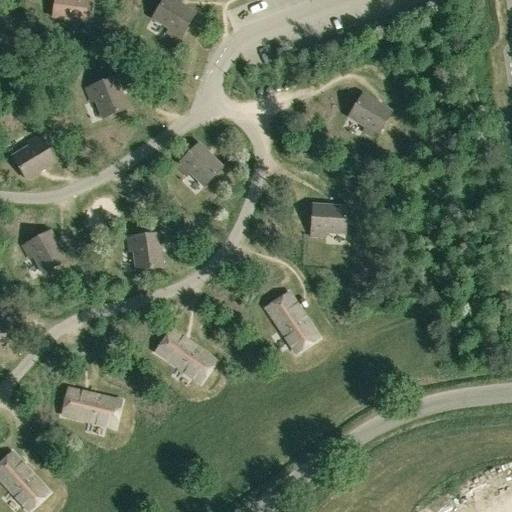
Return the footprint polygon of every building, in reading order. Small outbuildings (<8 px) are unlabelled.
[(56,0),(54,17),(89,22),(92,0),(56,0)] [(172,0),(162,0),(152,19),(169,29),(166,33),(179,40),(195,14),(172,0)] [(95,100),(102,119),(127,109),(114,77),(85,89),(91,102),(95,100)] [(362,94),(348,117),(365,127),(362,131),(375,139),(391,112),(362,94)] [(29,146),(12,157),(25,179),(55,162),(39,135),(26,142),(29,146)] [(190,173),(203,187),(222,168),(198,144),(176,166),(186,176),(190,173)] [(325,232),(345,234),(346,207),(312,205),(310,236),(325,237),(325,232)] [(33,256),(43,274),(66,261),(50,231),(22,246),(29,259),(33,256)] [(133,251),(136,271),(162,267),(158,233),(127,237),(129,252),(133,251)] [(288,294),(266,309),(296,353),(318,338),(288,294)] [(171,330),(156,352),(199,383),(215,361),(171,330)] [(68,389),(62,415),(114,428),(120,402),(68,389)] [(12,453),(0,463),(0,480),(28,511),(48,493),(12,453)]
